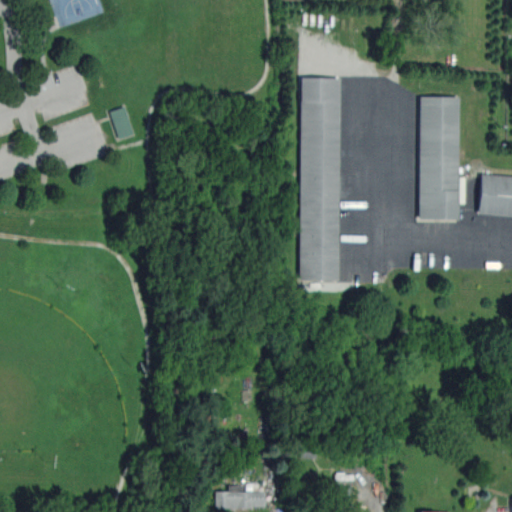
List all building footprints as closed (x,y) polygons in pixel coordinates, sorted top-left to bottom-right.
[(336,78),(335,279),(296,279),(297,77),(336,78)] [(454,95),(453,173),(453,217),(414,216),(415,95),(454,95)] [(123,106),(134,133),(118,138),(107,111),(123,106)] [(511,215),(477,213),(480,175),(511,177),(511,215)] [(228,509),(228,507),(214,507),(213,491),(226,490),(226,483),(240,483),(240,491),(264,490),(264,504),(250,505),(250,506),(236,506),(236,509),(228,509)]
